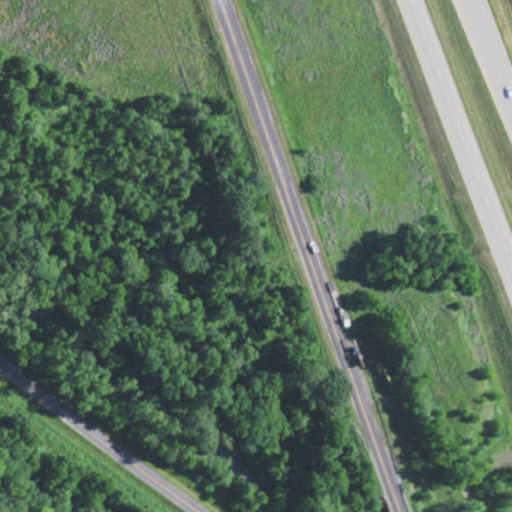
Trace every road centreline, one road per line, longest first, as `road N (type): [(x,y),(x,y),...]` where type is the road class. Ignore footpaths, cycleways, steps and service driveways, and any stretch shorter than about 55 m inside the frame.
road 1 (residential): [(218,0),(393,511)]
road 2 (trunk): [(411,0),(511,281)]
road 3 (tertiary): [(0,366),(197,511)]
